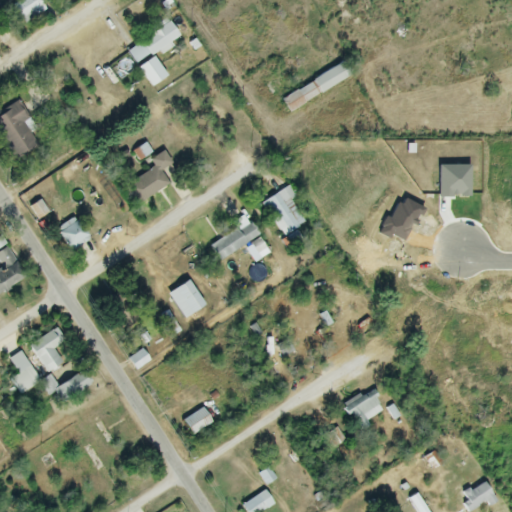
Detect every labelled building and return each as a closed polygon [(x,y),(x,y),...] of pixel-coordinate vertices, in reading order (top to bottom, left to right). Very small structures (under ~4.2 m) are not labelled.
[(46,0),(11,0),(11,15),(46,15),(46,0)] [(149,88),(165,78),(150,55),(177,38),(165,21),(123,48),(149,88)] [(286,112),(349,78),(342,64),(278,98),(286,112)] [(239,126),(210,90),(195,102),(224,138),(239,126)] [(0,111),(0,140),(11,160),(36,146),(21,122),(26,119),(16,102),(0,111)] [(147,161),(152,169),(127,184),(139,203),(167,186),(158,172),(169,165),(162,152),(147,161)] [(263,199),(278,236),(301,226),(290,200),(292,199),(288,189),(263,199)] [(53,229),(69,253),(87,240),(71,217),(53,229)] [(248,221),(207,246),(218,262),(258,237),(248,221)] [(0,268),(1,270),(0,270),(0,294),(24,279),(4,248),(0,250),(0,268)] [(171,291),(189,315),(202,306),(184,281),(171,291)] [(135,317),(117,293),(103,304),(121,328),(135,317)] [(286,332),(295,348),(313,339),(304,323),(286,332)] [(51,350),(63,342),(54,329),(27,347),(44,374),(60,364),(51,350)] [(148,362),(139,350),(125,359),(133,372),(148,362)] [(14,373),(6,378),(17,396),(37,383),(18,352),(5,360),(14,373)] [(89,386),(80,370),(55,384),(50,376),(41,381),(55,406),(89,386)] [(380,411),(368,394),(360,400),(356,395),(340,407),(359,432),(367,426),(365,422),(380,411)] [(209,424),(198,408),(179,420),(190,436),(209,424)] [(460,495),(464,502),(459,504),(463,511),(472,511),(492,500),(480,482),(460,495)] [(240,511),(260,511),(271,505),(261,491),(238,508),(240,511)] [(405,500),(413,511),(424,511),(413,495),(405,500)]
